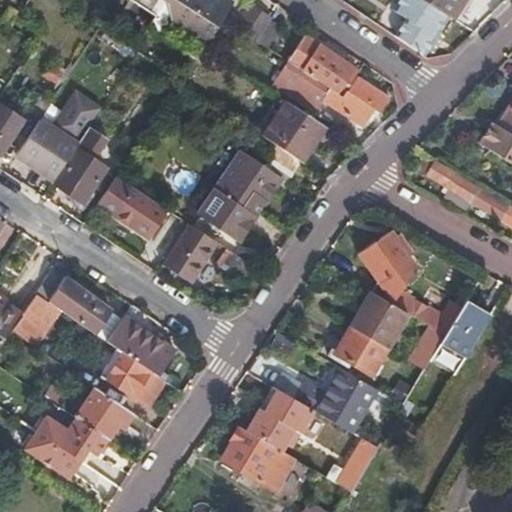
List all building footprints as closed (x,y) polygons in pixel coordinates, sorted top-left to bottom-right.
[(133,0),(154,14),(147,26),(195,58),(204,45),(223,17),(233,1),(231,0),(133,0)] [(426,52),(450,16),(426,0),(402,0),(397,8),(411,17),(400,34),(426,52)] [(426,0),(450,16),(458,21),(471,0),(426,0)] [(393,34),(404,20),(389,9),(379,23),(393,34)] [(282,24),(271,16),(257,39),(268,46),(282,24)] [(345,88),(358,68),(307,35),(303,32),(286,58),(299,66),(324,83),(330,86),(341,94),(345,88)] [(348,90),(345,88),(341,94),(330,86),(324,83),(299,66),(284,90),(314,109),(322,97),(361,123),(372,107),(378,111),(388,96),(357,76),(348,90)] [(100,107),(75,91),(51,127),(76,143),(88,125),(100,107)] [(27,114),(37,120),(38,118),(49,101),(39,95),(27,114)] [(287,99),(262,135),(276,144),(301,160),(324,124),(287,99)] [(511,104),(509,103),(497,123),(492,120),(479,141),(511,162),(511,104)] [(0,153),(1,154),(22,121),(0,105),(0,153)] [(37,120),(15,155),(53,180),(74,146),(76,143),(51,127),(38,118),(37,120)] [(88,125),(76,143),(74,146),(77,148),(54,185),(75,199),(82,203),(87,196),(105,167),(92,158),(106,137),(88,125)] [(293,172),(301,160),(276,144),(269,156),(293,172)] [(201,214),(220,226),(239,239),(281,178),(287,182),(291,177),(266,160),(262,166),(239,150),(198,212),(201,214)] [(479,185),(425,152),(416,167),(470,200),(471,198),(511,221),(511,204),(502,198),(492,193),(479,185)] [(168,209),(116,175),(99,199),(97,203),(118,217),(148,237),(168,209)] [(188,222),(172,211),(167,218),(168,226),(180,234),(188,222)] [(201,214),(194,225),(213,238),(220,226),(201,214)] [(190,281),(216,240),(213,238),(194,225),(190,223),(163,263),(190,281)] [(402,288),(412,272),(404,259),(390,237),(386,231),(358,249),(377,280),(371,290),(392,303),(402,288)] [(390,237),(404,259),(410,255),(396,234),(390,237)] [(247,279),(255,265),(231,249),(221,243),(216,251),(225,257),(221,263),(247,279)] [(112,310),(51,268),(35,292),(61,310),(80,322),(96,334),(112,310)] [(434,327),(446,333),(463,304),(452,297),(443,312),(402,288),(392,303),(408,311),(434,327)] [(398,329),(408,311),(392,303),(371,290),(350,324),(388,346),(398,329)] [(9,329),(35,347),(45,332),(36,325),(47,309),(56,316),(61,310),(35,292),(20,313),(19,314),(9,329)] [(0,293),(0,342),(9,329),(19,314),(20,313),(0,300),(0,299),(2,296),(0,293)] [(454,374),(487,316),(464,303),(463,304),(446,333),(442,339),(456,346),(443,368),(454,374)] [(36,325),(45,332),(56,316),(47,309),(36,325)] [(176,350),(124,315),(107,341),(117,348),(158,376),(176,350)] [(371,372),(388,346),(350,324),(334,350),(350,360),(371,372)] [(425,367),(439,342),(430,337),(422,349),(415,361),(425,367)] [(99,374),(100,375),(107,380),(108,380),(130,395),(134,398),(135,396),(149,406),(165,381),(158,376),(117,348),(99,374)] [(350,360),(334,350),(333,353),(331,355),(347,365),(350,360)] [(399,384),(411,391),(425,367),(415,361),(414,360),(399,384)] [(326,391),(305,379),(296,398),(315,409),(352,431),(378,387),(340,366),(326,391)] [(100,391),(101,391),(122,406),(130,395),(108,380),(107,380),(100,391)] [(299,434),(315,409),(296,398),(273,385),(248,429),(282,449),(293,431),(299,434)] [(55,388),(48,398),(53,401),(59,405),(65,396),(55,388)] [(100,391),(96,388),(77,417),(107,436),(115,424),(120,428),(131,412),(122,406),(101,391),(100,391)] [(59,405),(53,401),(23,447),(68,477),(79,459),(87,449),(95,454),(107,436),(77,417),(59,405)] [(274,489),(295,456),(282,449),(248,429),(241,425),(221,457),(274,489)] [(351,490),(378,446),(363,437),(336,481),(351,490)]
